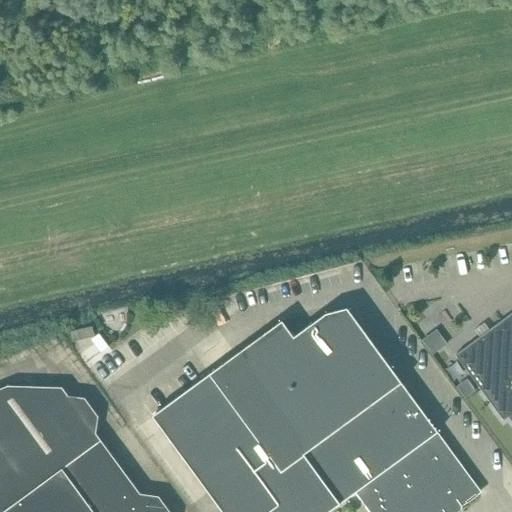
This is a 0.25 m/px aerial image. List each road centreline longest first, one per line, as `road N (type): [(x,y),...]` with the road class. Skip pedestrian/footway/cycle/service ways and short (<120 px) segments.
road 1 (unknown): [(204,511),(142,415),(150,377),(222,327),(329,293),(353,299),(382,327),(511,501)]
road 2 (track): [(0,208),(511,93)]
